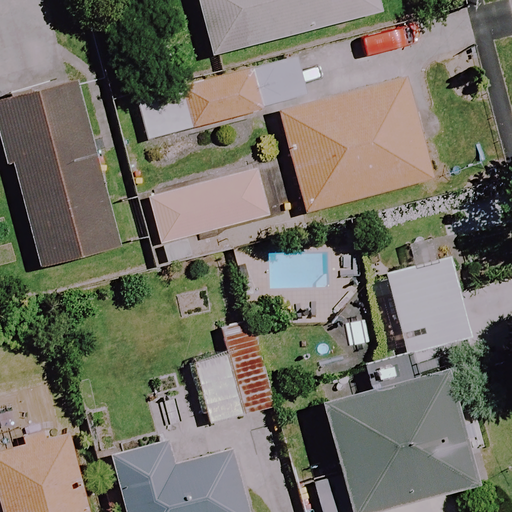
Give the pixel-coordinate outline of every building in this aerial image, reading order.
[(197,0),(211,57),(380,15),(376,0),(197,0)] [(306,100),(295,58),(130,101),(141,143),(306,100)] [(427,186),(417,147),(428,144),(421,112),(429,110),(421,79),(379,89),(278,113),(303,216),(427,186)] [(121,249),(76,87),(0,107),(0,133),(38,272),(121,249)] [(270,217),(256,166),(146,197),(160,247),(270,217)] [(383,353),(399,349),(402,359),(475,338),(452,259),(379,280),(381,287),(366,292),(383,353)] [(273,305),(264,263),(239,268),(248,310),(273,305)] [(253,336),(229,342),(232,358),(193,367),(207,428),(271,413),(253,336)] [(410,383),(406,368),(364,379),(368,394),(321,406),(348,511),(386,511),(480,488),(450,373),(410,383)] [(87,511),(69,437),(0,454),(0,511),(87,511)] [(176,466),(170,444),(110,459),(123,511),(249,511),(234,451),(176,466)]
